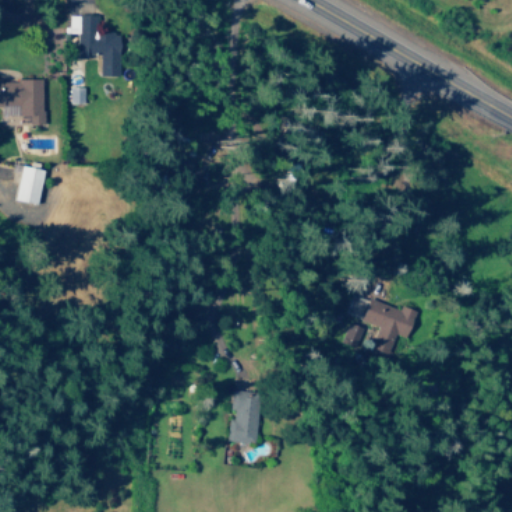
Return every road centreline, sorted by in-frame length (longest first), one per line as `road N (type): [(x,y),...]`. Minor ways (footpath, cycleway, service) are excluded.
road 1 (residential): [(408,59),(399,193),(354,311)]
road 2 (trunk): [(304,0),(511,119)]
road 3 (residential): [(240,0),(219,127)]
